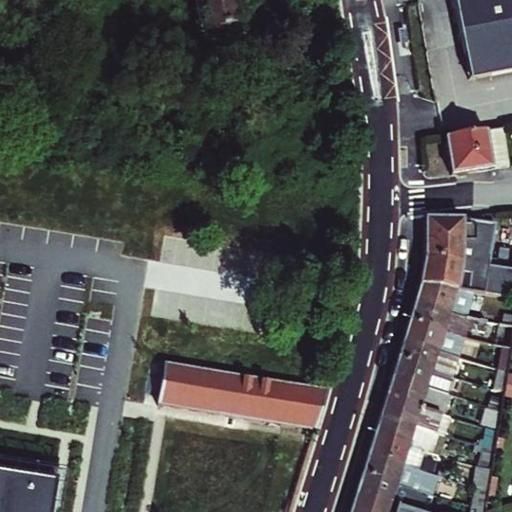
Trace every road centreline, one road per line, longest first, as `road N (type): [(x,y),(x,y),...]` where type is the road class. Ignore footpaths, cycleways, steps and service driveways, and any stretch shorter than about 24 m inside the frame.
road 1 (tertiary): [(311,511),(368,321),(381,204)]
road 2 (tertiary): [(381,204),(361,0)]
road 3 (residential): [(381,204),(511,192)]
